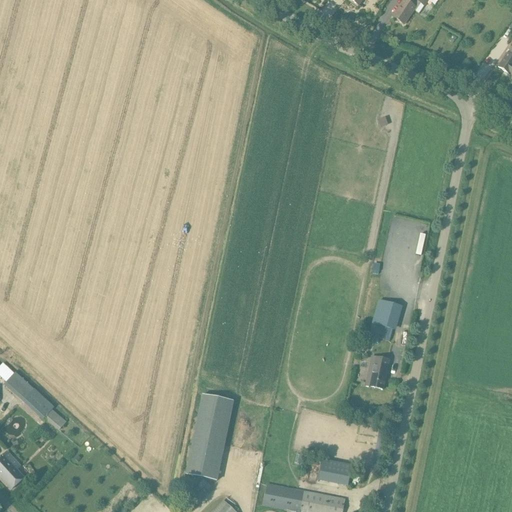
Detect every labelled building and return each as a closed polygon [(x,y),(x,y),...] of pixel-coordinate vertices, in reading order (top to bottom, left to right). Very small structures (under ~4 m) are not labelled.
[(410,0),(409,3),(405,0),(393,17),(404,25),(413,11),(416,12),(420,5),(425,8),(430,0),(410,0)] [(511,46),(498,67),(508,75),(509,74),(511,76),(511,46)] [(378,121),(380,127),(388,125),(385,118),(378,121)] [(385,251),(380,273),(388,275),(393,253),(385,251)] [(392,331),(399,306),(379,301),(371,332),(390,337),(392,331)] [(389,361),(372,357),(365,387),(382,391),(389,361)] [(55,408),(16,373),(4,386),(43,421),(45,419),(59,432),(67,423),(52,410),(55,408)] [(202,396),(186,475),(217,482),(233,403),(202,396)] [(19,466),(7,453),(0,459),(0,477),(12,490),(24,479),(15,469),(19,466)] [(352,465),(323,460),(318,482),(348,488),(352,465)] [(188,495),(196,502),(210,487),(203,480),(188,495)] [(342,511),(345,500),(267,484),(263,504),(297,511),(296,511),(342,511)] [(234,511),(224,501),(213,511),(234,511)]
